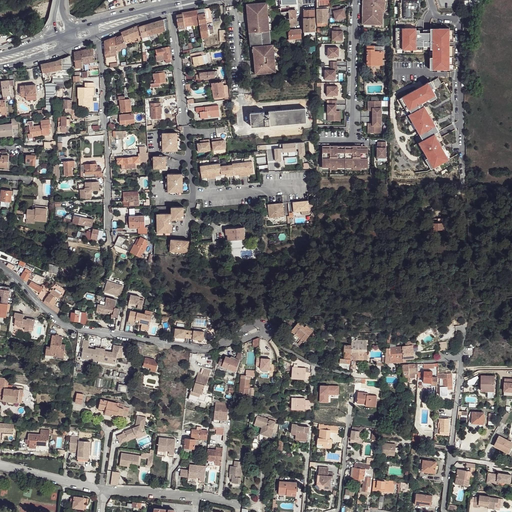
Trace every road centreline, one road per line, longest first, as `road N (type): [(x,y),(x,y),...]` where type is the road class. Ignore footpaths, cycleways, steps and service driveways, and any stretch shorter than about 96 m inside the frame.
road 1 (unclassified): [(348,374),(298,356),(267,332),(205,351),(81,330),(0,264)]
road 2 (residential): [(109,243),(95,30)]
road 3 (residential): [(192,196),(171,7)]
road 4 (track): [(462,178),(465,332)]
road 5 (unclassified): [(460,370),(444,511)]
road 6 (residential): [(238,511),(234,503),(205,496),(105,490)]
road 7 (residential): [(352,136),(357,0)]
road 8 (residential): [(242,131),(234,0)]
